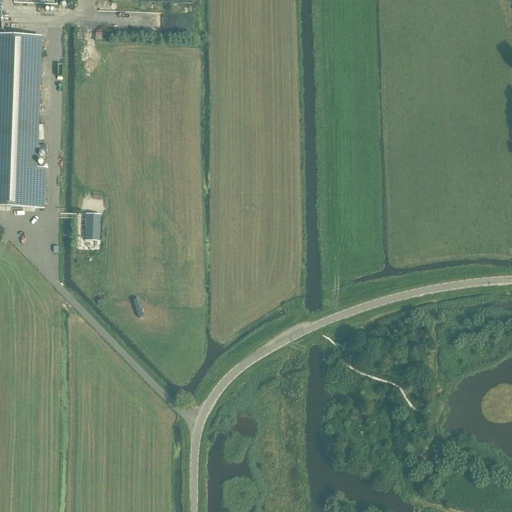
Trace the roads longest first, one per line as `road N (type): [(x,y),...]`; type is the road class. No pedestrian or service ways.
road 1 (unclassified): [(305,330),(256,356),(208,404),(197,428),(194,511)]
road 2 (unclassified): [(305,330),(404,295),(511,280)]
